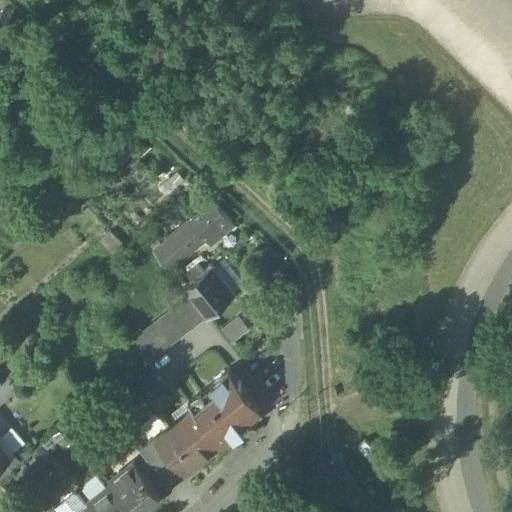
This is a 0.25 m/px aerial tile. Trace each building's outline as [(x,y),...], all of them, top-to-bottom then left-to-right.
[(230,217),(215,197),(203,208),(219,226),(230,217)] [(219,226),(203,208),(191,219),(206,237),(219,226)] [(191,219),(168,239),(182,257),(206,237),(191,219)] [(182,257),(168,239),(155,251),(169,268),(182,257)] [(192,279),(183,286),(196,301),(207,316),(236,292),(212,262),(204,269),(192,279)] [(198,262),(186,272),(192,279),(204,269),(198,262)] [(189,294),(131,339),(135,345),(194,300),(189,294)] [(194,300),(135,345),(148,361),(206,316),(194,300)] [(218,387),(184,414),(214,451),(243,428),(239,423),(261,407),(230,367),(212,381),(218,387)] [(4,380),(0,383),(0,402),(23,383),(13,372),(4,380)] [(184,414),(167,427),(172,433),(162,441),(161,442),(179,465),(180,465),(187,472),(214,451),(184,414)] [(179,465),(161,442),(162,441),(157,435),(140,448),(148,458),(164,478),(179,465)] [(14,452),(0,436),(0,464),(4,461),(14,452)] [(164,478),(148,458),(138,465),(155,486),(165,479),(164,478)] [(138,465),(134,459),(109,480),(111,483),(134,511),(135,511),(161,493),(155,486),(138,465)] [(4,461),(0,464),(0,478),(11,469),(4,461)] [(134,511),(111,483),(88,501),(96,511),(134,511)] [(7,489),(0,494),(0,511),(15,498),(7,489)] [(96,511),(88,501),(78,489),(54,507),(58,511),(96,511)]
